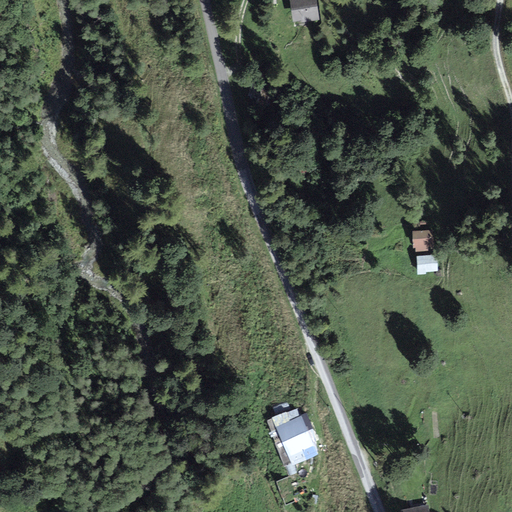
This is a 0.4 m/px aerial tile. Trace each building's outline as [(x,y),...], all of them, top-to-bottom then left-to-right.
[(316,0),(291,0),(294,22),(318,20),(316,0)] [(273,90),(251,84),(246,102),(268,108),(273,90)] [(432,229),(412,230),(413,251),(433,250),(432,229)] [(437,256),(416,257),(417,273),(437,272),(437,256)] [(302,419),(280,427),(294,465),(317,456),(302,419)]
